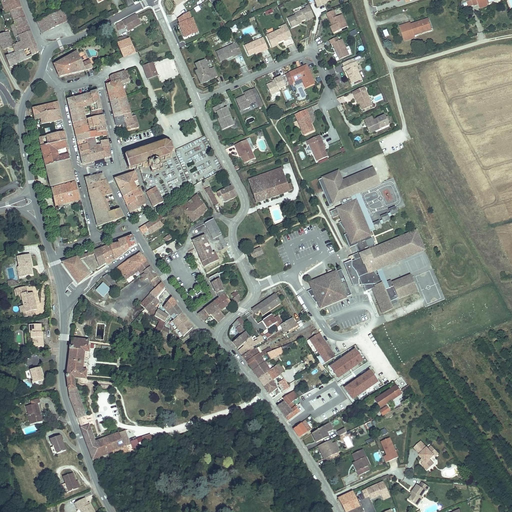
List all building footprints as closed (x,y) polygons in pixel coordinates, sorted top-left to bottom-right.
[(22,8),(18,0),(8,0),(1,0),(7,14),(11,12),(22,8)] [(31,32),(22,8),(11,12),(16,24),(15,24),(20,37),(31,32)] [(314,18),(310,8),(302,11),(295,15),(296,17),(288,20),(292,29),(300,25),(299,23),(301,23),(306,20),(307,22),(314,18)] [(65,9),(38,22),(43,34),(52,29),(70,20),(65,9)] [(196,26),(192,19),(191,19),(188,12),(178,19),(180,24),(179,24),(184,38),(194,33),(192,28),(196,26)] [(347,28),(342,16),(336,18),(334,14),(333,12),(326,15),(328,18),(329,21),(331,20),(332,21),(334,26),(332,27),(335,34),(347,28)] [(126,20),(129,29),(134,26),(135,28),(142,24),(137,15),(126,20)] [(126,20),(116,25),(118,30),(125,27),(123,24),(124,23),(127,30),(129,29),(126,20)] [(409,25),(398,29),(404,44),(415,40),(414,38),(431,32),(427,21),(411,27),(409,25)] [(15,46),(7,49),(9,56),(25,49),(29,48),(33,56),(39,53),(38,51),(36,46),(31,32),(20,37),(15,24),(12,25),(19,44),(15,46)] [(292,37),(287,26),(281,29),(281,30),(276,33),(267,37),(272,47),(278,44),(285,41),(285,42),(289,41),(288,39),(292,37)] [(10,31),(0,34),(0,39),(1,45),(4,49),(4,51),(7,49),(15,46),(10,31)] [(339,41),(337,38),(330,41),(332,45),(333,44),(340,60),(349,56),(342,40),(339,41)] [(119,44),(124,58),(137,53),(131,39),(119,44)] [(269,50),(264,40),(245,48),(249,57),(257,53),(258,55),(269,50)] [(242,55),(237,44),(217,53),(221,62),(234,57),(235,58),(242,55)] [(9,56),(6,58),(11,68),(19,63),(29,58),(25,49),(9,56)] [(78,53),(55,65),(60,77),(67,75),(85,71),(93,68),(89,61),(83,64),(78,53)] [(159,62),(161,69),(172,66),(170,59),(159,62)] [(362,80),(358,72),(362,71),(360,66),(359,67),(356,62),(355,63),(353,60),(349,62),(351,65),(345,67),(343,68),(345,73),(347,72),(353,84),(362,80)] [(203,76),(198,78),(201,85),(218,78),(214,69),(209,71),(205,61),(196,65),(199,71),(200,75),(202,74),(203,76)] [(145,66),(145,71),(148,77),(157,73),(153,63),(145,66)] [(314,83),(306,66),(289,74),(289,75),(286,76),(291,87),(293,86),(293,84),(302,80),(303,79),(307,86),(314,83)] [(112,83),(107,85),(107,86),(108,89),(111,102),(125,97),(120,86),(130,82),(126,71),(115,75),(113,76),(111,78),(112,83)] [(275,83),(273,85),(267,87),(271,96),(271,97),(280,93),(279,91),(286,88),(282,78),(275,82),(275,83)] [(373,106),(365,87),(353,92),(356,100),(358,99),(360,104),(363,110),(373,106)] [(98,91),(90,94),(93,105),(90,105),(91,113),(102,110),(98,91)] [(250,105),(257,102),(260,110),(264,108),(258,94),(254,96),(252,91),(245,95),(246,98),(245,98),(244,97),(237,101),(239,106),(242,104),(245,110),(251,107),(250,105)] [(90,94),(75,98),(78,110),(84,109),(85,114),(91,113),(90,105),(93,105),(90,94)] [(125,97),(111,102),(114,117),(130,113),(126,99),(125,97)] [(68,100),(72,118),(78,116),(84,114),(85,114),(84,109),(78,110),(75,98),(68,100)] [(34,110),(35,116),(60,111),(58,103),(34,110)] [(229,118),(231,117),(227,109),(224,110),(222,106),(214,109),(216,114),(218,113),(221,121),(219,122),(223,132),(233,127),(229,118)] [(103,116),(102,110),(91,113),(93,119),(103,116)] [(60,111),(35,116),(37,126),(40,126),(39,120),(42,120),(43,125),(62,121),(60,111)] [(310,120),(306,111),(295,115),(304,136),(313,132),(310,125),(308,121),(310,120)] [(130,113),(114,117),(117,127),(125,124),(126,127),(128,127),(129,128),(132,127),(132,126),(134,125),(134,127),(139,125),(136,116),(132,118),(131,117),(130,113)] [(79,120),(73,122),(73,123),(88,120),(88,117),(85,118),(84,114),(78,116),(79,120)] [(375,120),(366,124),(368,129),(373,127),(375,131),(390,125),(386,115),(375,120)] [(93,119),(88,120),(89,126),(90,129),(92,128),(105,125),(103,116),(93,119)] [(88,120),(73,123),(75,130),(89,126),(88,120)] [(105,125),(92,128),(93,134),(106,131),(105,125)] [(89,126),(75,130),(76,136),(88,134),(90,140),(93,139),(108,135),(106,131),(93,134),(92,128),(90,129),(89,126)] [(43,155),(46,167),(70,160),(69,155),(59,158),(57,151),(68,148),(65,133),(40,138),(43,155)] [(88,134),(76,136),(78,142),(86,140),(88,146),(90,152),(96,151),(95,149),(95,147),(93,139),(90,140),(88,134)] [(324,151),(322,146),(323,145),(319,136),(306,142),(308,146),(310,145),(318,162),(327,158),(324,151)] [(86,140),(78,142),(79,148),(88,146),(86,140)] [(236,146),(239,153),(240,152),(242,157),(246,163),(256,159),(248,144),(244,146),(242,143),(236,146)] [(138,171),(142,170),(143,172),(144,171),(146,172),(146,173),(147,173),(147,172),(148,171),(149,171),(148,170),(149,169),(151,170),(152,173),(152,174),(151,174),(152,177),(153,176),(154,177),(156,176),(155,175),(160,173),(160,174),(162,173),(162,172),(163,171),(162,169),(160,169),(159,167),(159,166),(162,165),(162,164),(166,162),(166,163),(168,163),(167,162),(172,159),(173,159),(174,158),(173,158),(174,154),(176,154),(175,153),(174,153),(172,148),(173,147),(173,145),(166,144),(165,144),(163,145),(126,157),(126,159),(125,159),(124,162),(125,164),(127,165),(128,168),(127,170),(127,171),(127,173),(129,173),(130,173),(131,174),(132,173),(132,172),(136,171),(137,173),(138,172),(138,171)] [(88,146),(79,148),(81,154),(90,152),(88,146)] [(90,156),(82,159),(84,165),(105,158),(104,149),(96,151),(90,152),(90,156)] [(46,167),(52,188),(75,181),(70,160),(46,167)] [(383,182),(377,166),(355,175),(360,188),(350,192),(351,195),(383,182)] [(248,179),(251,187),(284,175),(281,167),(249,179),(248,179)] [(350,192),(360,188),(355,175),(345,179),(344,180),(343,176),(340,177),(339,175),(343,173),(341,169),(319,179),(329,204),(340,199),(351,195),(350,192)] [(117,181),(122,192),(138,183),(138,181),(135,174),(117,181)] [(284,175),(251,187),(257,202),(293,189),(290,182),(287,183),(284,176),(284,175)] [(86,180),(88,188),(106,182),(103,176),(86,180)] [(106,182),(88,188),(89,192),(98,190),(108,187),(106,182)] [(52,190),(55,206),(80,200),(76,183),(52,190)] [(138,183),(122,192),(125,199),(141,190),(139,185),(138,183)] [(108,187),(98,190),(101,200),(113,196),(108,187)] [(232,187),(221,192),(226,203),(237,198),(232,187)] [(387,202),(393,199),(388,189),(382,191),(387,202)] [(98,190),(89,192),(94,210),(97,222),(106,219),(105,216),(101,200),(98,190)] [(141,190),(125,199),(129,208),(137,203),(136,201),(143,197),(141,190)] [(156,190),(147,195),(148,196),(149,199),(158,194),(156,190)] [(158,194),(149,199),(154,208),(164,203),(158,194)] [(198,195),(192,199),(195,203),(185,211),(194,222),(196,221),(209,210),(198,195)] [(212,195),(210,196),(216,207),(220,204),(215,196),(212,197),(212,195)] [(354,201),(351,195),(340,199),(343,205),(354,201)] [(137,203),(129,208),(131,214),(132,214),(147,205),(143,197),(136,201),(137,203)] [(186,203),(185,201),(179,205),(185,211),(195,203),(192,199),(186,203)] [(343,205),(338,208),(331,210),(333,217),(340,214),(342,220),(339,222),(345,230),(346,230),(347,232),(344,234),(349,247),(355,244),(358,243),(356,240),(361,238),(366,251),(359,254),(359,252),(353,255),(354,259),(351,261),(351,259),(343,262),(352,284),(359,284),(363,284),(366,290),(373,287),(375,286),(374,283),(376,283),(377,286),(383,283),(379,273),(377,274),(373,270),(372,270),(371,267),(372,267),(370,264),(375,262),(376,265),(423,246),(416,230),(376,247),(369,231),(357,200),(354,201),(343,205)] [(396,207),(389,210),(391,216),(398,213),(396,207)] [(106,219),(97,222),(98,228),(99,228),(124,220),(120,211),(105,216),(106,219)] [(388,214),(381,216),(383,223),(390,221),(388,214)] [(141,229),(143,234),(160,224),(160,225),(162,224),(160,222),(160,221),(158,218),(141,229)] [(214,219),(206,223),(214,239),(219,236),(226,248),(229,246),(220,231),(214,219)] [(170,234),(163,239),(167,243),(173,238),(170,234)] [(133,235),(125,238),(131,249),(138,245),(133,235)] [(205,235),(193,241),(199,253),(204,262),(218,255),(216,252),(216,251),(214,252),(211,247),(205,235)] [(125,238),(119,241),(119,244),(123,255),(131,249),(125,238)] [(355,244),(359,252),(359,254),(366,251),(361,238),(356,240),(358,243),(355,244)] [(150,246),(156,250),(161,244),(155,240),(150,246)] [(110,245),(116,260),(123,255),(119,244),(110,245)] [(110,245),(101,249),(107,263),(109,265),(116,260),(110,245)] [(387,281),(381,267),(424,249),(423,246),(376,265),(375,262),(370,264),(372,267),(373,270),(377,274),(379,273),(383,283),(377,286),(375,286),(373,287),(375,293),(385,289),(386,292),(390,291),(389,287),(413,278),(411,274),(392,282),(392,283),(388,284),(386,281),(387,281)] [(218,255),(204,262),(206,267),(224,258),(222,253),(226,251),(225,248),(216,252),(218,255)] [(252,252),(251,252),(254,258),(264,253),(261,248),(252,252)] [(81,282),(91,275),(79,262),(82,260),(94,255),(101,267),(107,263),(101,249),(63,264),(67,270),(79,284),(81,282)] [(28,253),(16,256),(18,266),(19,266),(21,277),(31,275),(29,267),(28,265),(30,264),(28,253)] [(141,254),(137,257),(139,260),(136,262),(140,267),(147,262),(141,254)] [(136,256),(118,268),(122,274),(123,273),(126,277),(134,272),(137,269),(140,267),(136,262),(139,260),(137,257),(136,256)] [(137,269),(141,275),(145,273),(151,268),(147,262),(140,267),(137,269)] [(151,268),(145,273),(146,275),(142,277),(145,281),(149,279),(152,283),(158,278),(151,268)] [(341,271),(337,272),(311,283),(310,284),(313,290),(307,292),(316,303),(318,302),(320,309),(321,309),(351,296),(341,271)] [(220,272),(211,277),(210,277),(213,283),(220,280),(223,278),(220,272)] [(105,277),(104,277),(115,285),(118,283),(109,274),(105,277)] [(158,278),(152,283),(156,289),(162,284),(158,278)] [(390,302),(419,290),(416,283),(415,284),(413,278),(389,287),(390,291),(386,292),(385,289),(375,293),(381,309),(392,305),(390,302)] [(220,280),(213,283),(217,291),(220,298),(226,295),(225,293),(222,285),(223,285),(220,280)] [(104,297),(111,289),(104,283),(97,290),(104,297)] [(156,290),(160,294),(166,288),(162,284),(156,289),(156,290)] [(26,287),(16,289),(17,296),(21,295),(24,307),(26,306),(27,311),(33,310),(36,309),(33,294),(27,295),(27,293),(26,287)] [(282,301),(277,293),(257,307),(260,310),(263,314),(282,301)] [(238,304),(244,299),(240,294),(235,298),(238,304)] [(226,295),(220,298),(215,302),(221,311),(222,310),(232,303),(226,295)] [(157,305),(160,303),(156,298),(154,300),(150,296),(148,298),(146,300),(144,303),(141,306),(146,309),(147,310),(150,312),(157,305)] [(169,310),(177,305),(178,304),(177,303),(173,297),(163,309),(168,316),(170,315),(170,316),(171,316),(172,315),(169,310)] [(221,311),(215,302),(213,304),(200,314),(205,320),(212,315),(219,322),(226,316),(222,310),(221,311)] [(175,319),(183,313),(177,305),(169,310),(172,315),(175,319)] [(194,328),(183,313),(175,319),(174,320),(183,335),(194,328)] [(275,318),(271,314),(263,320),(270,329),(274,325),(277,328),(281,325),(284,324),(278,316),(275,318)] [(237,320),(240,324),(241,326),(243,327),(246,325),(241,318),(237,320)] [(296,324),(293,318),(284,324),(281,325),(283,328),(285,331),(296,324)] [(231,327),(230,327),(233,330),(240,324),(237,320),(234,323),(231,327)] [(156,331),(161,333),(164,325),(160,323),(156,331)] [(32,339),(32,344),(37,344),(37,347),(43,347),(43,338),(42,338),(41,333),(41,325),(29,326),(29,334),(30,334),(30,339),(32,339)] [(242,336),(233,342),(238,349),(244,345),(251,339),(250,337),(247,333),(243,327),(241,326),(237,329),(242,336)] [(337,356),(320,332),(317,334),(311,338),(327,362),(337,356)] [(67,377),(69,387),(76,386),(74,376),(86,377),(87,369),(84,368),(86,350),(88,350),(89,341),(72,339),(70,350),(68,367),(67,375),(67,377)] [(251,339),(244,345),(245,346),(248,351),(253,348),(261,343),(258,340),(254,343),(251,339)] [(245,346),(239,350),(243,356),(254,350),(253,348),(248,351),(245,346)] [(254,350),(243,356),(250,365),(261,358),(263,357),(257,348),(254,350)] [(269,355),(272,360),(285,353),(282,348),(272,353),(269,355)] [(330,367),(338,379),(364,361),(356,349),(330,367)] [(261,358),(250,365),(254,371),(266,363),(269,362),(267,358),(264,360),(263,357),(261,358)] [(266,363),(254,371),(260,379),(268,373),(271,371),(266,363)] [(282,364),(277,367),(281,374),(286,371),(282,364)] [(39,367),(29,370),(33,383),(43,380),(39,367)] [(273,380),(265,386),(270,393),(278,388),(274,382),(279,379),(281,383),(279,385),(280,386),(284,391),(290,387),(288,384),(281,374),(277,367),(271,371),(268,373),(273,380)] [(345,389),(353,401),(378,383),(370,371),(345,389)] [(268,373),(260,379),(265,386),(273,380),(268,373)] [(382,407),(402,393),(397,385),(377,399),(382,407)] [(76,386),(69,387),(70,397),(78,417),(86,415),(77,386),(76,386)] [(289,394),(294,401),(299,398),(295,391),(289,394)] [(284,397),(288,405),(294,401),(289,394),(284,397)] [(25,407),(28,416),(31,415),(34,423),(42,421),(37,403),(40,403),(38,398),(30,401),(31,405),(25,407)] [(284,401),(278,405),(283,412),(291,423),(298,418),(294,412),(302,407),(298,400),(288,406),(287,405),(284,401)] [(307,420),(295,428),(301,437),(313,429),(307,420)] [(326,438),(324,435),(328,433),(334,429),(330,422),(313,433),(317,442),(326,438)] [(90,425),(82,428),(93,458),(114,450),(109,436),(96,440),(90,425)] [(118,432),(109,436),(114,450),(125,446),(120,433),(119,432),(118,432)] [(151,435),(141,438),(143,446),(153,443),(151,435)] [(59,436),(49,440),(52,447),(50,448),(53,456),(65,451),(62,444),(59,436)] [(380,442),(385,455),(383,456),(386,463),(398,458),(390,438),(380,442)] [(335,439),(327,442),(332,452),(335,451),(336,454),(341,452),(341,451),(335,439)] [(327,442),(319,446),(325,459),(330,457),(333,456),(332,452),(327,442)] [(419,452),(422,456),(424,458),(422,460),(421,462),(430,471),(436,465),(432,461),(436,456),(438,458),(441,454),(434,447),(431,450),(424,442),(417,448),(418,449),(420,451),(419,452)] [(357,462),(354,463),(360,474),(370,469),(367,464),(364,456),(366,455),(363,450),(353,454),(353,455),(356,460),(357,462)] [(77,489),(74,483),(71,474),(62,478),(64,484),(68,492),(68,493),(77,489)] [(379,482),(367,488),(371,498),(377,495),(378,497),(385,494),(379,482)] [(421,498),(426,491),(425,491),(428,487),(422,483),(420,486),(417,485),(412,491),(414,492),(411,496),(408,500),(417,507),(423,499),(421,498)] [(353,490),(339,497),(345,511),(365,511),(362,506),(361,506),(353,490)] [(88,506),(87,504),(84,499),(74,504),(78,511),(80,510),(81,511),(94,511),(90,505),(89,506),(88,506)]
